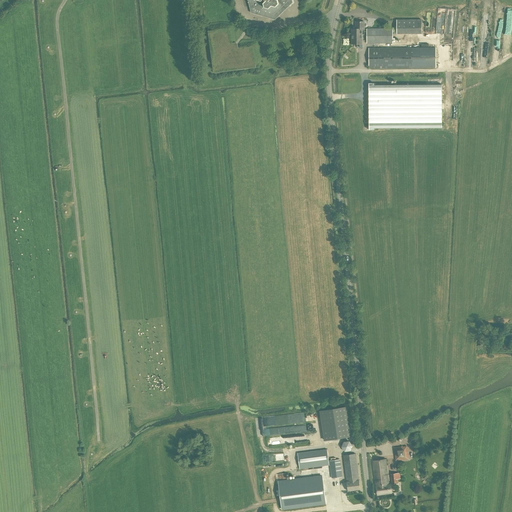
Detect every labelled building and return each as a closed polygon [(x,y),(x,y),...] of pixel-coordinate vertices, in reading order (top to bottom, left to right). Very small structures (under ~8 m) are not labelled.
[(248,0),(250,8),(252,8),(253,12),(257,13),(257,14),(270,18),(271,17),(275,18),(278,15),(279,16),(289,6),(287,4),(288,0),(248,0)] [(397,27),(397,34),(422,33),(422,19),(397,20),(397,27)] [(358,32),(362,32),(365,32),(365,31),(365,22),(356,22),(356,29),(352,29),(352,36),(355,36),(355,35),(357,35),(357,34),(358,34),(358,32)] [(236,43),(232,43),(229,28),(208,31),(214,72),(215,73),(256,68),(256,63),(254,47),(239,49),(238,44),(236,43)] [(367,31),(367,34),(368,43),(393,43),(393,34),(393,29),(367,29),(367,31)] [(367,34),(367,31),(365,31),(365,32),(362,32),(358,32),(358,34),(357,34),(357,35),(355,35),(355,36),(352,36),(352,44),(362,44),(362,34),(367,34)] [(370,68),(436,68),(436,48),(370,48),(370,68)] [(374,85),(374,83),(369,83),(369,130),(374,130),(374,128),(442,128),(442,85),(374,85)] [(325,440),(351,436),(346,407),(320,411),(325,440)] [(279,433),(316,430),(316,424),(279,427),(279,433)] [(351,446),(352,444),(351,443),(351,442),(351,441),(350,440),(349,440),(348,439),(346,439),(345,439),(344,439),(342,440),(342,441),(341,442),(340,443),(340,444),(341,446),(341,447),(342,448),(343,449),(345,450),(346,450),(347,450),(348,450),(349,449),(350,448),(351,447),(351,446)] [(396,460),(408,459),(407,447),(395,448),(396,460)] [(332,478),(342,477),(340,460),(329,461),(327,449),(298,453),(300,469),(323,466),(325,479),(332,478)] [(359,480),(355,454),(343,455),(347,482),(348,491),(360,489),(359,480)] [(392,493),(391,484),(389,484),(386,459),(373,461),(377,495),(392,493)] [(397,479),(400,479),(400,473),(391,474),(392,484),(398,483),(397,479)] [(282,510),(326,504),(322,475),(278,481),(282,510)]
